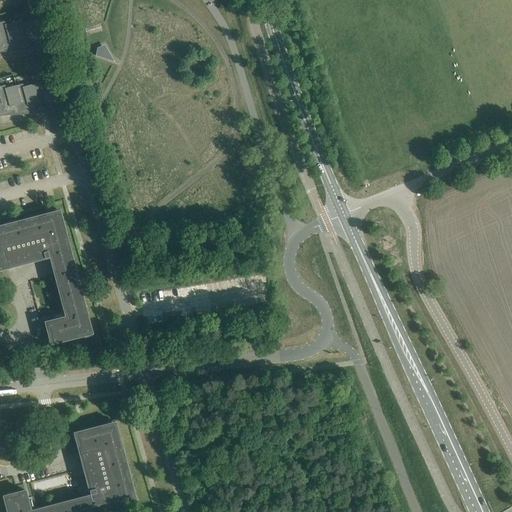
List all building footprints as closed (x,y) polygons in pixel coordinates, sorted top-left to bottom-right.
[(22,20),(15,22),(22,47),(31,45),(32,48),(41,47),(41,36),(38,37),(36,29),(37,28),(35,20),(29,21),(23,23),(22,20)] [(5,21),(0,22),(0,31),(5,49),(14,46),(15,49),(22,47),(15,22),(6,24),(5,21)] [(98,49),(97,54),(110,58),(111,58),(104,46),(98,49)] [(35,84),(33,84),(40,110),(49,107),(50,111),(59,110),(58,99),(56,99),(54,91),(55,91),(53,82),(41,85),(40,82),(35,84)] [(23,84),(16,85),(23,111),(31,109),(32,112),(38,110),(40,110),(33,84),(23,87),(23,84)] [(5,85),(0,86),(0,94),(5,112),(13,110),(14,113),(23,111),(16,85),(6,88),(5,85)] [(3,225),(0,225),(0,266),(1,266),(2,269),(9,267),(9,266),(14,264),(15,266),(35,261),(34,259),(44,257),(45,258),(49,257),(49,255),(52,255),(69,320),(64,321),(63,314),(62,314),(55,316),(55,319),(45,322),(47,329),(49,329),(53,342),(50,343),(51,344),(77,337),(77,334),(90,331),(91,333),(92,333),(87,313),(84,313),(80,300),(83,299),(81,292),(78,292),(75,279),(77,278),(76,271),(73,272),(69,258),(72,258),(70,250),(67,251),(64,237),(67,237),(60,210),(59,210),(59,213),(46,216),(45,214),(38,216),(38,218),(25,222),(24,219),(17,221),(17,224),(4,227),(3,225)] [(4,495),(3,496),(7,511),(97,511),(110,509),(110,511),(137,504),(137,503),(134,504),(131,491),(133,490),(131,482),(129,483),(125,470),(128,469),(126,462),(123,462),(120,449),(122,448),(115,421),(114,422),(115,424),(101,428),(101,425),(74,432),(74,433),(77,433),(80,446),(78,447),(80,454),(81,454),(82,459),(81,459),(86,479),(88,479),(90,489),(89,490),(90,494),(91,494),(92,497),(33,511),(26,511),(26,509),(33,507),(31,499),(28,500),(25,490),(18,492),(18,494),(5,498),(4,495)]
